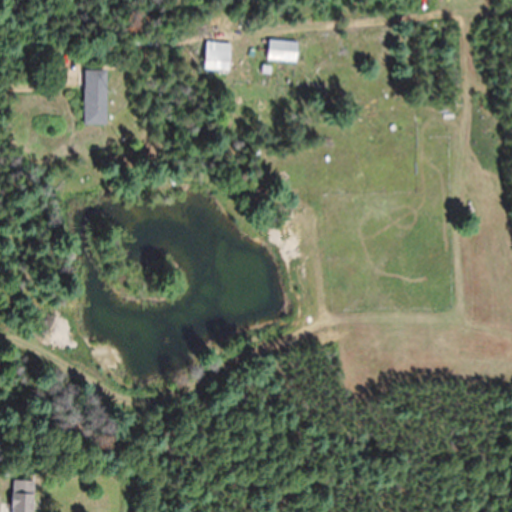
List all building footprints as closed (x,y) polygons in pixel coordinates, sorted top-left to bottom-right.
[(149,45),(149,33),(132,33),(132,45),(149,45)] [(296,41),(267,41),(266,61),(296,62),(296,41)] [(229,43),(204,42),(204,70),(229,70),(229,43)] [(83,126),(105,126),(105,70),(83,70),(83,126)] [(32,511),(34,482),(16,482),(15,511),(32,511)]
